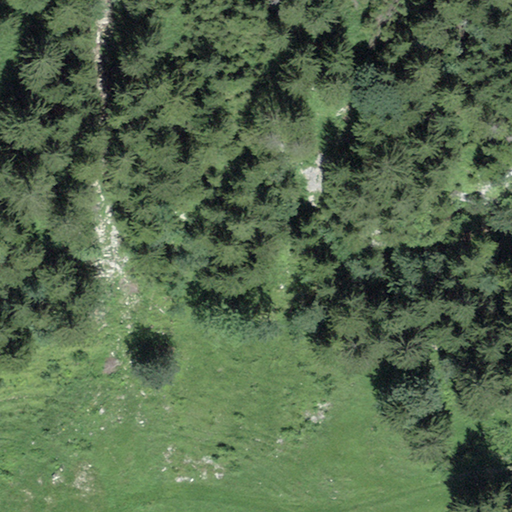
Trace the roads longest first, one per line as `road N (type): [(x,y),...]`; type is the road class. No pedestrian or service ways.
road 1 (track): [(107,511),(165,487),(288,511)]
road 2 (track): [(313,511),(434,483)]
